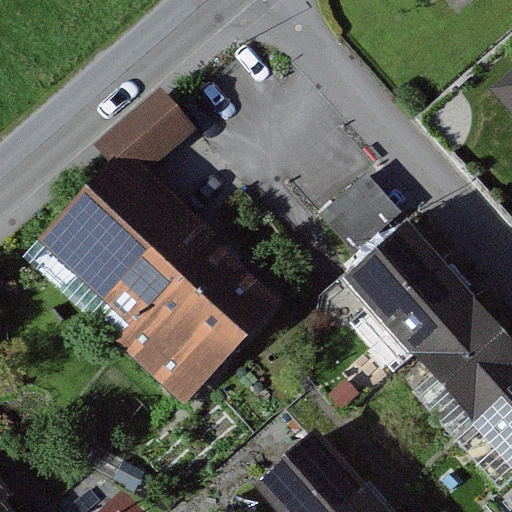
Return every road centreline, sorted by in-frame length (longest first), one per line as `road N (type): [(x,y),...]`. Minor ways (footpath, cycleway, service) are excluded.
road 1 (residential): [(273,0),(511,269)]
road 2 (tertiary): [(0,199),(228,0)]
